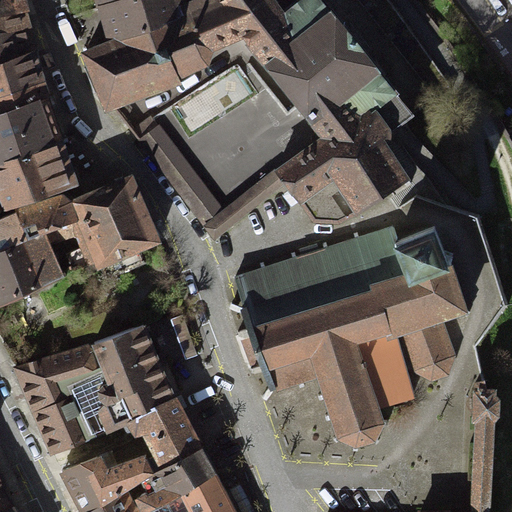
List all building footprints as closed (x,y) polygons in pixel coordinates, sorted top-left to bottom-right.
[(0,0),(0,14),(24,10),(21,0),(0,0)] [(89,50),(83,52),(86,57),(87,57),(96,80),(106,103),(105,103),(107,108),(111,106),(179,79),(177,75),(188,69),(189,71),(192,70),(191,68),(202,64),(203,65),(205,64),(207,61),(206,60),(211,48),(212,48),(213,46),(242,34),(256,52),(298,105),(313,124),(323,137),(275,170),(284,183),(299,203),(336,176),(358,213),(384,196),(408,178),(380,135),(404,120),(409,113),(393,94),(395,92),(380,73),(322,0),(220,0),(215,2),(187,12),(148,26),(110,40),(92,46),(93,49),(89,51),(89,50)] [(220,0),(118,0),(100,6),(110,40),(148,26),(187,12),(215,2),(220,0)] [(24,10),(0,14),(0,32),(29,26),(24,10)] [(0,62),(33,50),(29,26),(0,32),(0,62)] [(0,62),(0,95),(41,80),(33,50),(0,62)] [(0,115),(46,97),(41,80),(0,95),(0,115)] [(0,159),(60,136),(46,97),(0,115),(0,159)] [(152,117),(130,130),(210,234),(213,239),(279,187),(284,183),(275,170),(223,212),(160,128),(152,117)] [(60,136),(0,159),(0,193),(6,208),(74,183),(60,136)] [(96,258),(99,265),(100,264),(106,277),(144,261),(139,248),(157,240),(130,176),(72,200),(79,218),(96,258)] [(60,194),(14,211),(26,240),(75,220),(68,202),(60,194)] [(0,216),(0,251),(26,240),(14,211),(0,216)] [(26,240),(0,251),(0,303),(66,272),(96,258),(79,218),(75,220),(26,240)] [(302,379),(317,374),(324,392),(317,394),(319,398),(325,397),(330,412),(324,414),(326,419),(332,417),(337,432),(332,437),(336,441),(341,436),(353,442),(352,448),(358,449),(359,442),(371,438),(376,442),(379,439),(375,434),(381,423),(387,423),(387,419),(381,419),(377,406),(411,396),(403,368),(414,365),(415,369),(431,378),(446,373),(452,356),(439,318),(460,312),(466,316),(470,311),(463,306),(453,271),(450,262),(452,253),(444,251),(434,226),(397,240),(392,226),(358,237),(357,232),(353,233),(354,238),(328,247),(326,242),(322,243),(323,248),(296,257),(294,251),(290,253),(292,258),(265,267),(263,261),(259,263),(261,268),(234,277),(244,307),(231,302),(229,307),(242,313),(247,328),(237,331),(238,334),(238,336),(249,332),(251,337),(256,352),(261,364),(250,367),(252,373),(262,369),(269,386),(262,396),(266,399),(272,388),(297,380),(299,386),(304,385),(302,379)] [(69,327),(78,347),(92,341),(112,334),(103,313),(69,327)] [(169,319),(185,361),(198,356),(182,314),(169,319)] [(172,395),(144,322),(139,324),(112,334),(92,341),(102,370),(99,371),(101,377),(98,378),(100,383),(98,386),(98,395),(104,400),(97,407),(107,429),(128,421),(172,395)] [(15,366),(53,453),(107,429),(97,407),(104,400),(98,395),(98,386),(100,383),(98,378),(101,377),(99,371),(102,370),(92,341),(78,347),(15,366)] [(487,511),(489,409),(484,381),(474,384),(479,407),(476,477),(480,478),(480,511),(487,511)] [(147,458),(154,472),(199,447),(172,395),(128,421),(132,428),(139,431),(143,430),(146,436),(148,442),(150,441),(155,454),(147,458)] [(61,470),(83,511),(85,511),(127,486),(154,472),(147,458),(155,454),(150,441),(148,442),(146,436),(61,470)] [(140,511),(145,511),(214,472),(199,447),(154,472),(127,486),(129,489),(145,480),(151,491),(147,491),(145,491),(142,493),(140,495),(139,497),(139,500),(143,510),(140,511)] [(235,511),(214,472),(145,511),(235,511)] [(228,489),(239,511),(255,511),(240,483),(228,489)] [(0,511),(11,505),(0,486),(0,511)] [(129,489),(127,486),(85,511),(126,511),(122,501),(128,497),(136,511),(140,511),(129,489)]
